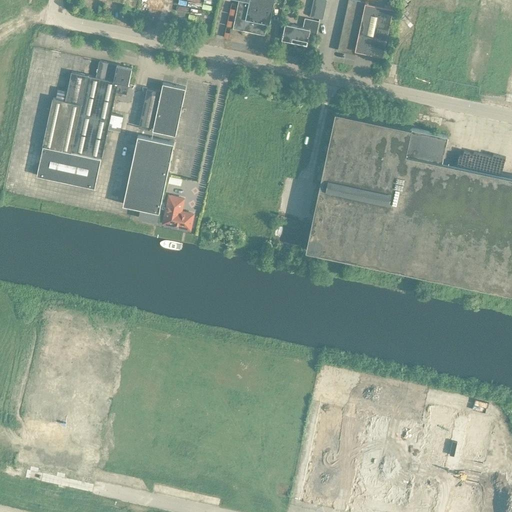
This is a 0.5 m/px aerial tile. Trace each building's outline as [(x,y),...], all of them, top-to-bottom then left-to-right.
[(269,24),(273,0),(238,0),(233,28),(264,35),(267,24),(269,24)] [(322,19),(326,0),(313,0),(310,17),(322,19)] [(393,8),(356,0),(348,0),(345,16),(346,16),(338,50),(353,53),(354,50),(383,56),(393,8)] [(458,47),(466,0),(442,0),(442,3),(452,5),(445,45),(458,47)] [(494,0),(491,24),(511,27),(511,17),(499,15),(500,7),(511,8),(511,5),(499,3),(499,0),(494,0)] [(285,23),(282,39),(306,44),(309,33),(316,35),(319,21),(304,18),(303,27),(285,23)] [(5,105),(18,30),(5,27),(6,33),(0,34),(0,95),(3,95),(5,105)] [(456,69),(458,57),(434,54),(432,66),(456,69)] [(101,159),(115,93),(126,95),(128,84),(129,85),(130,84),(128,84),(131,68),(99,61),(95,77),(71,72),(65,101),(62,100),(64,90),(58,89),(56,99),(53,98),(42,146),(43,146),(36,175),(94,188),(101,158),(101,159)] [(153,130),(176,135),(186,88),(163,83),(153,130)] [(151,129),(159,90),(147,88),(138,127),(151,129)] [(335,113),(306,249),(511,292),(511,176),(444,162),(449,136),(336,111),(335,113)] [(111,114),(108,128),(118,131),(122,116),(111,114)] [(138,135),(123,204),(159,212),(174,143),(138,135)] [(167,194),(162,224),(191,230),(194,213),(182,211),(185,197),(167,194)] [(51,467),(58,460),(55,456),(47,463),(51,467)]
